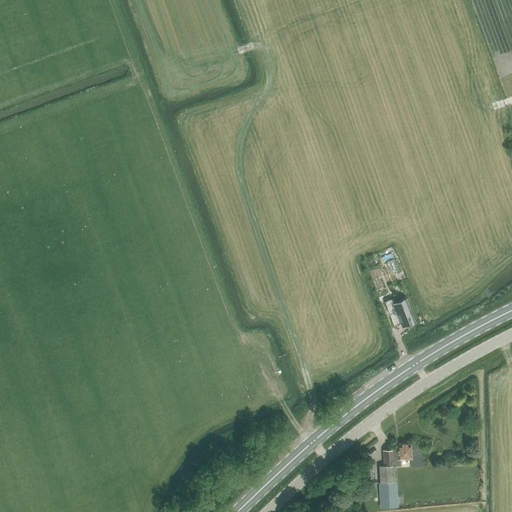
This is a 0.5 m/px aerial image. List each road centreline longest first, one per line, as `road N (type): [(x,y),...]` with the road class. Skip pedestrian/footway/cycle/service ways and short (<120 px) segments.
road 1 (secondary): [(511,311),(376,392),(238,511)]
road 2 (unclassified): [(274,511),(384,411),(511,335)]
